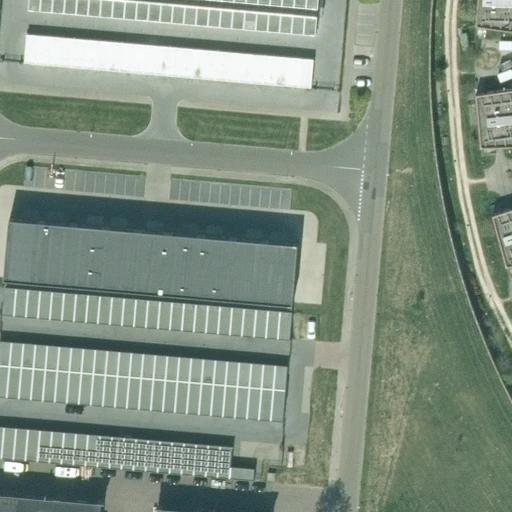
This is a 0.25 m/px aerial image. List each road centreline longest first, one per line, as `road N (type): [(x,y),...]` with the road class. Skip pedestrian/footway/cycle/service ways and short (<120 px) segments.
road 1 (unclassified): [(376,167),(0,138)]
road 2 (unknown): [(0,392),(286,421),(299,397),(301,345)]
road 3 (unknown): [(319,115),(272,94),(28,67),(18,57),(17,9)]
road 4 (unclassified): [(0,472),(350,502)]
road 5 (track): [(511,333),(483,281),(460,173),(454,0)]
road 6 (unclassified): [(376,167),(350,502)]
road 7 (unknown): [(17,9),(333,36)]
road 8 (unknown): [(0,320),(96,320),(301,345)]
road 9 (unclassified): [(389,0),(376,167)]
